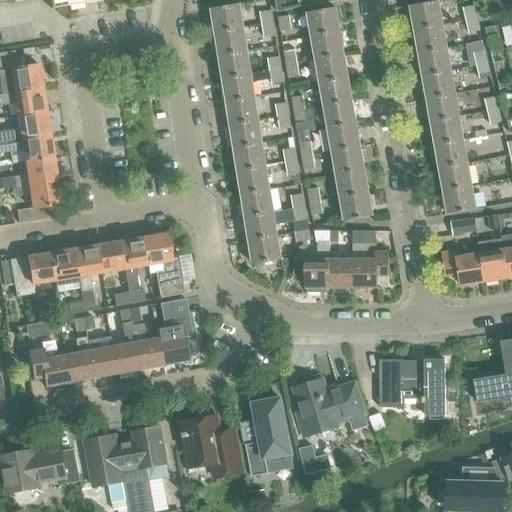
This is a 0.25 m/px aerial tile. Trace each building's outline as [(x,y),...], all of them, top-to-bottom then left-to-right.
[(49,0),(51,9),(105,0),(49,0)] [(276,0),(278,11),(288,9),(285,0),(276,0)] [(488,20),(511,14),(511,0),(508,1),(502,0),(487,0),(485,9),(488,20)] [(411,7),(416,30),(444,25),(440,1),(412,6),(411,7)] [(212,9),(216,33),(244,28),(242,16),(254,14),(252,3),(212,9)] [(463,9),(466,21),(478,19),(475,6),(463,9)] [(309,14),(313,38),(342,32),(337,9),(309,14)] [(259,14),(261,26),(274,23),(272,12),(259,14)] [(280,19),(282,30),(293,28),(291,17),(280,19)] [(481,32),(478,19),(466,21),(469,35),(481,32)] [(276,38),(274,23),(261,26),(263,40),(276,38)] [(416,30),(420,54),(448,48),(444,25),(416,30)] [(216,33),(220,56),(248,51),(244,28),(216,33)] [(486,31),(488,40),(498,38),(496,28),(486,31)] [(346,55),(342,32),(313,38),(317,61),(346,55)] [(420,54),(424,77),(452,72),(448,48),(420,54)] [(220,56),(223,79),(252,74),(249,62),(260,60),(259,50),(248,51),(220,56)] [(285,53),(288,66),(300,63),(298,51),(285,53)] [(473,55),(476,67),(488,65),(485,52),(473,55)] [(350,78),(346,55),(317,61),(321,84),(350,78)] [(0,61),(0,95),(42,89),(39,67),(24,69),(22,58),(0,61)] [(267,60),(268,72),(281,69),(280,58),(267,60)] [(494,65),(496,73),(505,71),(503,62),(494,65)] [(303,76),(300,63),(288,66),(290,79),(303,76)] [(491,78),(488,65),(476,67),(479,80),(491,78)] [(284,84),(281,69),(268,72),(271,86),(284,84)] [(461,70),(452,72),(424,77),(428,100),(457,95),(456,94),(465,92),(461,70)] [(509,89),(505,71),(496,73),(500,91),(509,89)] [(223,79),(227,102),(255,97),(252,74),(223,79)] [(354,101),(350,78),(321,84),(325,107),(354,101)] [(15,103),(16,117),(46,112),(42,89),(0,95),(0,103),(0,106),(15,103)] [(428,100),(432,123),(461,118),(457,95),(428,100)] [(227,102),(231,125),(259,120),(255,97),(227,102)] [(293,99),(295,112),(308,110),(306,97),(293,99)] [(484,101),(487,114),(498,111),(495,98),(484,101)] [(358,124),(354,101),(325,107),(329,129),(358,124)] [(274,107),(276,118),(289,116),(287,104),(274,107)] [(310,123),(308,110),(295,112),(297,125),(310,123)] [(501,124),(498,111),(487,114),(490,127),(501,124)] [(0,143),(49,136),(46,112),(16,117),(18,129),(0,131),(0,143)] [(292,130),(289,116),(276,118),(279,132),(292,130)] [(432,123),(436,147),(465,142),(461,118),(432,123)] [(263,143),(259,120),(231,125),(235,148),(263,143)] [(329,129),(333,152),(362,147),(358,124),(329,129)] [(0,153),(22,151),(24,163),(53,158),(49,136),(0,143),(0,153)] [(436,147),(441,170),(469,165),(465,142),(436,147)] [(235,148),(238,171),(267,167),(263,143),(235,148)] [(301,145),(303,158),(316,156),(314,143),(301,145)] [(333,152),(338,175),(366,170),(362,147),(333,152)] [(282,152),(284,164),(297,162),(295,150),(282,152)] [(318,168),(316,156),(303,158),(305,171),(318,168)] [(24,163),(27,186),(56,181),(53,158),(24,163)] [(299,176),(297,162),(284,164),(286,178),(299,176)] [(441,170),(445,193),(473,188),(469,165),(441,170)] [(270,190),(267,167),(238,171),(242,194),(270,190)] [(370,193),(366,170),(338,175),(342,198),(370,193)] [(13,177),(1,179),(2,190),(15,188),(13,177)] [(60,206),(56,181),(27,186),(30,210),(17,212),(18,225),(48,220),(46,208),(60,206)] [(242,194),(246,217),(274,213),(274,212),(282,210),(278,188),(270,190),(242,194)] [(477,212),(473,188),(445,193),(449,217),(477,212)] [(309,191),(311,204),(324,202),(321,189),(309,191)] [(374,217),(370,193),(342,198),(346,222),(374,217)] [(290,198),(292,210),(305,208),(303,196),(290,198)] [(326,215),(324,202),(311,204),(313,217),(326,215)] [(307,222),(305,208),(292,210),(294,224),(307,222)] [(278,236),(274,213),(246,217),(250,240),(278,236)] [(497,217),(488,218),(490,232),(500,230),(497,217)] [(453,237),(477,233),(475,220),(451,224),(453,237)] [(293,234),(295,244),(310,242),(308,232),(293,234)] [(330,232),(315,232),(316,239),(316,243),(319,243),(318,242),(330,242),(330,232)] [(339,232),(330,232),(330,242),(330,243),(339,243),(339,233),(339,232)] [(375,232),(353,232),(353,244),(377,244),(375,232)] [(155,273),(158,286),(182,282),(177,257),(170,258),(165,234),(142,238),(146,265),(161,263),(163,272),(155,273)] [(282,259),(278,236),(250,240),(254,264),(282,259)] [(504,240),(501,240),(508,279),(511,278),(511,236),(503,238),(504,240)] [(142,238),(118,242),(122,269),(146,265),(142,238)] [(482,254),(480,255),(485,283),(508,279),(501,240),(480,243),(482,254)] [(118,242),(96,246),(100,273),(122,269),(118,242)] [(306,288),(331,288),(331,259),(330,259),(330,243),(330,242),(318,242),(319,243),(318,259),(294,259),(294,276),(306,276),(306,288)] [(353,244),(353,259),(354,259),(354,288),(377,288),(377,245),(377,244),(353,244)] [(80,292),(81,292),(92,290),(89,275),(100,273),(96,246),(72,250),(79,290),(80,292)] [(72,250),(50,253),(55,281),(58,293),(79,290),(72,250)] [(461,286),(485,283),(480,255),(458,258),(457,252),(443,254),(446,276),(459,274),(461,286)] [(32,285),(55,281),(50,253),(27,257),(28,259),(11,262),(17,301),(34,298),(32,285)] [(286,259),(282,260),(283,270),(286,271),(291,261),(286,259)] [(331,288),(354,288),(354,259),(353,259),(331,259),(331,288)] [(184,293),(182,282),(158,286),(160,297),(184,293)] [(142,289),(126,292),(128,303),(145,300),(142,289)] [(92,290),(81,292),(82,300),(81,301),(82,311),(99,308),(97,297),(93,298),(92,290)] [(115,305),(128,303),(126,292),(113,294),(115,305)] [(178,334),(156,338),(162,367),(188,362),(183,338),(192,337),(185,300),(160,304),(165,328),(176,326),(178,334)] [(70,314),(82,311),(81,301),(68,303),(70,314)] [(138,308),(128,310),(130,322),(140,320),(138,308)] [(119,312),(121,324),(130,322),(128,310),(119,312)] [(92,317),(82,318),(85,330),(94,329),(92,317)] [(75,332),(85,330),(82,318),(73,320),(75,332)] [(151,318),(140,320),(130,322),(139,371),(162,367),(156,338),(155,339),(151,318)] [(61,332),(59,319),(41,322),(43,335),(61,332)] [(125,345),(111,347),(117,376),(139,371),(130,322),(121,324),(125,345)] [(106,334),(86,338),(94,380),(117,376),(111,347),(108,348),(106,334)] [(78,353),(65,356),(70,384),(94,380),(86,338),(75,340),(78,353)] [(45,389),(70,384),(65,356),(56,357),(53,339),(41,341),(42,347),(28,350),(33,377),(42,376),(45,389)] [(511,341),(502,343),(507,376),(474,381),(478,404),(511,398),(511,341)] [(426,417),(446,417),(446,362),(425,362),(425,363),(405,363),(405,362),(380,362),(381,409),(405,409),(405,400),(425,400),(426,417)] [(355,384),(335,390),(327,392),(324,380),(294,389),(301,413),(296,414),(304,439),(338,428),(337,425),(365,416),(355,384)] [(459,383),(448,383),(448,399),(459,398),(459,383)] [(255,422),(241,424),(245,445),(246,446),(252,478),(269,475),(266,459),(291,455),(281,399),(252,404),(255,422)] [(381,415),(369,420),(375,434),(387,430),(381,415)] [(217,417),(180,424),(188,469),(189,469),(190,474),(205,471),(204,466),(211,465),(214,479),(243,474),(240,459),(235,432),(220,434),(217,417)] [(117,448),(116,448),(121,473),(146,468),(146,469),(148,481),(169,477),(166,465),(159,427),(132,432),(134,445),(117,448)] [(114,436),(83,442),(92,488),(107,485),(112,508),(112,511),(127,509),(121,473),(116,448),(117,448),(114,436)] [(299,450),(306,476),(332,469),(328,456),(316,459),(313,446),(299,450)] [(65,483),(78,480),(73,452),(61,454),(60,452),(33,457),(32,451),(0,456),(0,458),(7,494),(39,488),(38,482),(64,477),(65,483)] [(511,457),(493,464),(496,473),(504,483),(508,482),(511,491),(511,457)] [(146,468),(121,473),(127,509),(127,511),(153,511),(153,510),(148,481),(146,469),(146,468)] [(503,511),(504,483),(496,473),(465,472),(465,483),(447,482),(447,488),(438,488),(438,509),(446,509),(446,511),(503,511)] [(254,492),(256,505),(267,503),(265,491),(254,492)]
